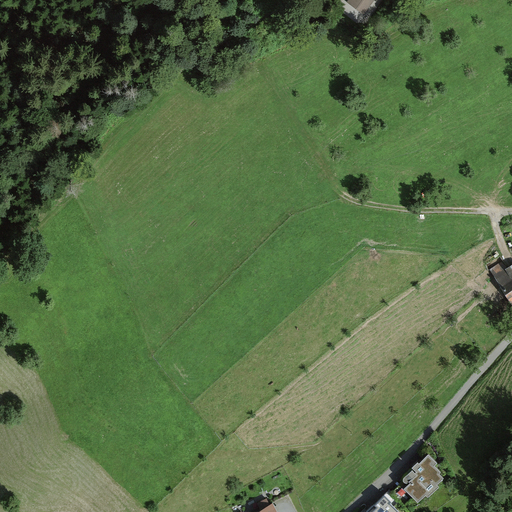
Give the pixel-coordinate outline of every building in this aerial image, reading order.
[(349,0),(365,12),(373,0),(349,0)] [(511,264),(496,274),(511,300),(511,264)] [(422,471),(407,485),(420,499),(446,475),(436,465),(439,462),(431,453),(417,466),(422,471)] [(399,511),(401,510),(386,494),(367,511),(399,511)] [(277,511),(273,503),(254,511),(277,511)]
